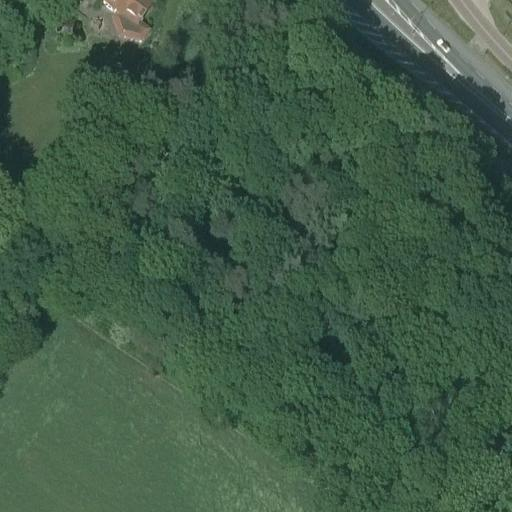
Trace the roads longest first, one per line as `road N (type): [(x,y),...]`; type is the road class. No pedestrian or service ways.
road 1 (primary): [(355,0),(437,74),(486,103)]
road 2 (primary): [(486,103),(399,0)]
